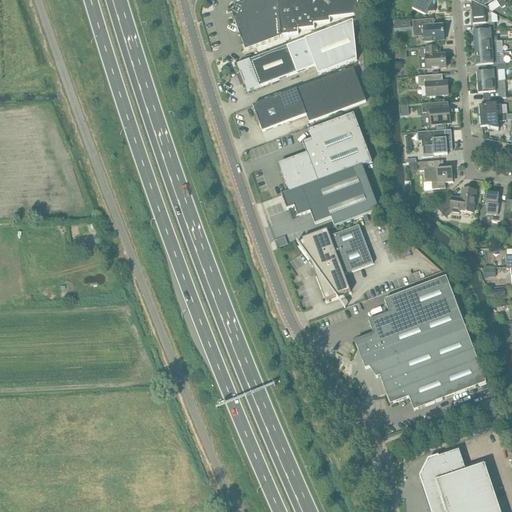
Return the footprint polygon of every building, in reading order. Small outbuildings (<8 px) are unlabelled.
[(251,0),(243,3),(240,9),(238,8),(236,14),(238,15),(235,21),(246,51),(255,48),(282,38),(282,37),(298,35),(298,31),(315,29),(314,25),(330,23),(330,19),(360,16),(357,0),(251,0)] [(414,0),(411,8),(420,13),(427,12),(435,12),(434,5),(436,0),(414,0)] [(471,2),(471,3),(485,10),(486,10),(485,9),(497,1),(496,0),(475,0),(472,3),(471,2)] [(505,1),(503,0),(502,0),(498,3),(501,8),(507,4),(505,1)] [(485,10),(471,3),(473,25),(478,25),(478,31),(491,30),(491,31),(495,30),(495,23),(486,24),(485,10)] [(424,42),(434,41),(444,41),(443,25),(428,26),(427,20),(413,21),(413,33),(414,34),(415,35),(424,35),(424,42)] [(351,24),(288,47),(247,62),(237,65),(240,74),(241,76),(239,76),(241,83),(243,82),(244,84),(247,92),(257,88),(315,67),(318,76),(356,62),(351,24)] [(491,30),(478,31),(473,31),(473,32),(474,32),(474,43),(496,41),(496,42),(498,42),(498,37),(492,37),(491,31),(491,30)] [(496,41),(474,43),(475,54),(503,53),(502,41),(498,42),(496,42),(496,41)] [(420,48),(421,57),(419,57),(420,70),(446,68),(445,55),(439,55),(439,47),(420,48)] [(407,59),(406,51),(398,51),(399,60),(407,59)] [(504,64),(503,53),(475,54),(476,66),(487,65),(498,65),(498,64),(504,64)] [(498,65),(487,65),(488,72),(476,72),(476,73),(477,73),(478,83),(499,82),(499,77),(504,77),(504,78),(507,78),(506,64),(504,64),(498,64),(498,65)] [(353,68),(253,106),(263,133),(306,116),(309,124),(366,102),(353,68)] [(426,97),(438,96),(448,96),(447,82),(440,82),(440,75),(418,77),(419,87),(426,87),(426,97)] [(505,81),(499,82),(478,83),(478,93),(478,94),(489,93),(489,99),(500,98),(506,98),(505,81)] [(500,98),(489,99),(490,105),(479,106),(479,107),(480,117),(497,116),(497,105),(501,105),(500,98)] [(431,126),(441,125),(451,124),(449,109),(443,109),(442,103),(422,105),(422,114),(430,113),(431,126)] [(282,196),(372,162),(354,114),(318,127),(309,131),(312,139),(303,143),(307,154),(284,163),(281,169),(289,192),(282,195),(282,196)] [(505,115),(497,116),(480,117),(481,127),(480,127),(480,128),(488,127),(489,128),(488,128),(488,129),(498,131),(498,130),(497,130),(498,127),(498,122),(505,122),(505,115)] [(445,131),(418,133),(416,133),(416,141),(419,141),(419,142),(422,142),(422,148),(423,148),(424,156),(438,155),(448,155),(447,151),(452,150),(452,151),(452,141),(451,141),(451,142),(447,143),(446,139),(445,131)] [(432,190),(436,190),(446,189),(445,183),(453,182),(452,169),(442,169),(441,161),(431,162),(419,163),(420,172),(424,172),(425,183),(432,183),(432,190)] [(372,162),(282,196),(287,210),(290,209),(292,216),(297,214),(298,217),(311,212),(315,225),(331,219),(334,227),(344,224),(363,217),(367,215),(379,210),(363,166),(372,162)] [(418,172),(417,164),(409,165),(409,173),(418,172)] [(450,193),(443,200),(435,207),(438,210),(441,213),(448,207),(449,209),(452,209),(452,213),(459,214),(460,212),(473,213),(476,191),(462,189),(461,202),(452,201),(448,196),(451,194),(450,193)] [(505,211),(506,204),(505,204),(504,208),(499,208),(500,202),(498,201),(499,194),(487,192),(486,202),(485,205),(487,205),(486,215),(492,216),(492,221),(504,223),(505,211)] [(298,241),(297,242),(316,268),(315,269),(317,274),(320,273),(321,275),(318,276),(327,300),(336,297),(338,299),(338,298),(337,297),(351,292),(344,275),(373,264),(359,226),(330,237),(327,230),(302,239),(303,241),(299,244),(298,241)] [(485,277),(496,277),(496,269),(485,269),(485,277)] [(435,403),(486,384),(446,277),(384,300),(389,314),(369,321),(374,334),(358,340),(359,343),(356,344),(366,370),(374,366),(378,377),(377,377),(376,377),(377,378),(380,377),(390,402),(392,401),(393,404),(409,398),(414,411),(435,403)] [(495,297),(505,296),(505,287),(494,288),(495,297)] [(422,483),(431,511),(500,511),(485,465),(466,472),(459,451),(431,460),(430,459),(428,460),(420,477),(422,483)]
